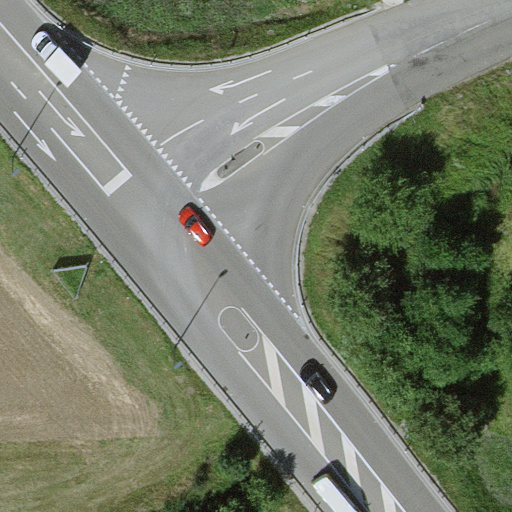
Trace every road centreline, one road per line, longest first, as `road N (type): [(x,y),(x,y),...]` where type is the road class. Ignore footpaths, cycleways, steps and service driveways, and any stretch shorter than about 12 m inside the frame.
road 1 (residential): [(153,221),(365,78),(511,16)]
road 2 (secondary): [(153,221),(389,511)]
road 3 (secondary): [(0,46),(153,221)]
